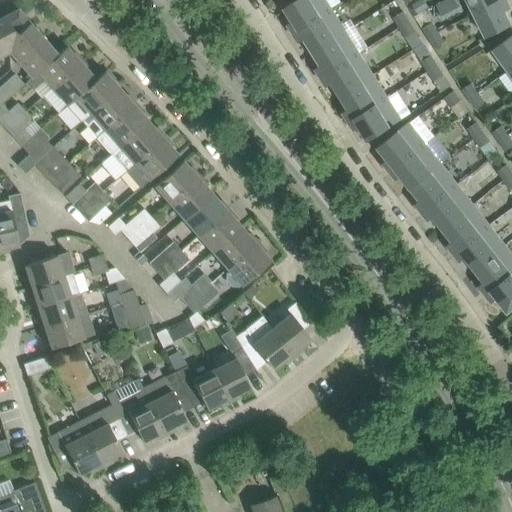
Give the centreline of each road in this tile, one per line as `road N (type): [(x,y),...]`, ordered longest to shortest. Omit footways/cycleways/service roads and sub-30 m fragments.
road 1 (residential): [(511,394),(307,106),(242,0)]
road 2 (residential): [(68,0),(285,233),(355,328)]
road 3 (residential): [(58,502),(258,407),(355,328)]
road 4 (secondary): [(148,0),(330,225),(352,241)]
road 5 (secondary): [(511,509),(439,368),(352,241)]
road 6 (secondary): [(352,241),(342,216),(182,0)]
road 7 (residential): [(58,502),(6,346)]
